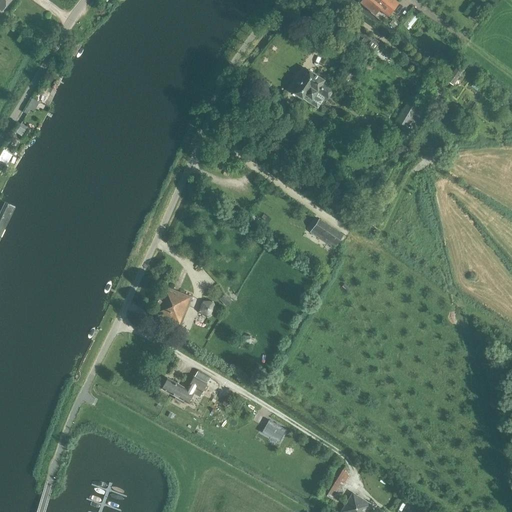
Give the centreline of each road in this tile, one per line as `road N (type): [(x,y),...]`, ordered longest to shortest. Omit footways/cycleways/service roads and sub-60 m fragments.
road 1 (unclassified): [(50,479),(215,96),(250,36),(284,0)]
road 2 (unclassified): [(0,141),(87,0)]
road 3 (track): [(349,232),(231,150)]
